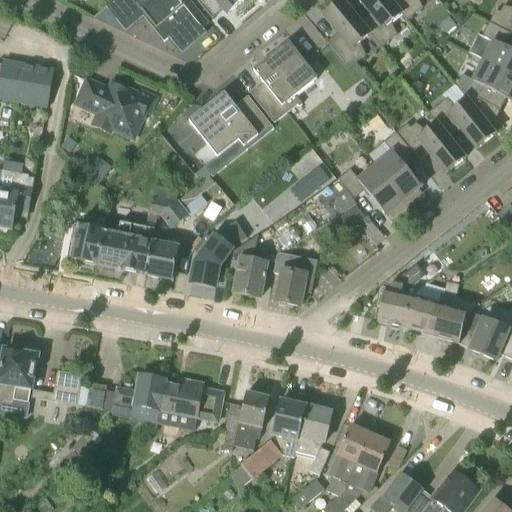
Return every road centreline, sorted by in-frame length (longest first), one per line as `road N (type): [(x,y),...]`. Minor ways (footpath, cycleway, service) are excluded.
road 1 (secondary): [(296,347),(0,290)]
road 2 (residential): [(511,162),(304,332),(296,347)]
road 3 (secondary): [(511,417),(296,347)]
road 4 (residential): [(21,0),(177,75),(204,71)]
